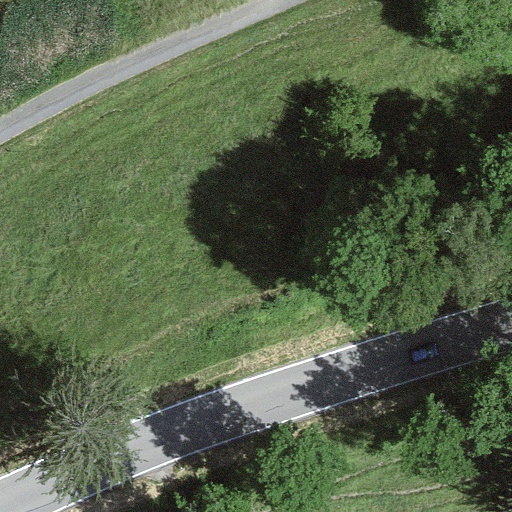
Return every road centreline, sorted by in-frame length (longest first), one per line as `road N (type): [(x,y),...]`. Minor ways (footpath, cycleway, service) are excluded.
road 1 (secondary): [(511,331),(248,415),(4,511)]
road 2 (residential): [(255,0),(0,117)]
